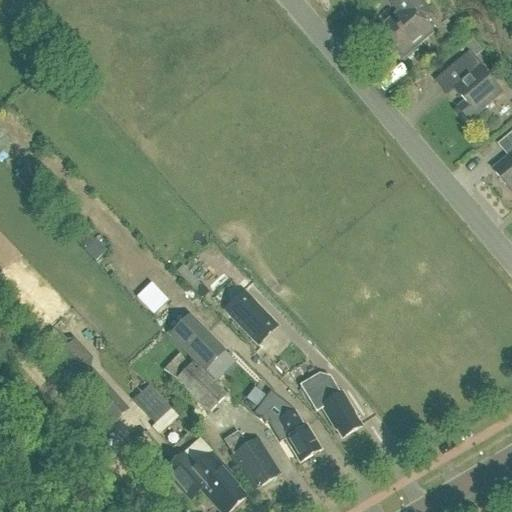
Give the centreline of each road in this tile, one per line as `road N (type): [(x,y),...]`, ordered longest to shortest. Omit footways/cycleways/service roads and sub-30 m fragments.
road 1 (unclassified): [(511,261),(290,0)]
road 2 (track): [(161,511),(0,343)]
